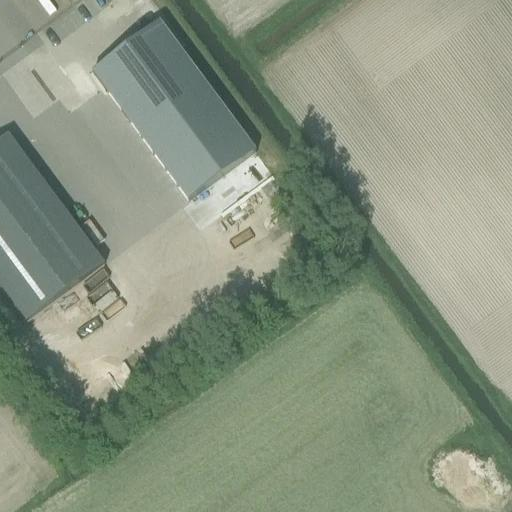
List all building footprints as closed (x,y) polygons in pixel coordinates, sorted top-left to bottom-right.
[(143,0),(141,0),(134,6),(152,30),(161,23),(143,0)] [(160,26),(93,76),(189,206),(257,156),(246,141),(206,88),(200,80),(199,78),(182,55),(180,53),(160,26)] [(68,73),(79,98),(94,91),(82,66),(68,73)] [(0,144),(0,290),(27,326),(105,268),(9,138),(0,144)] [(233,216),(255,209),(250,192),(228,199),(233,216)]
